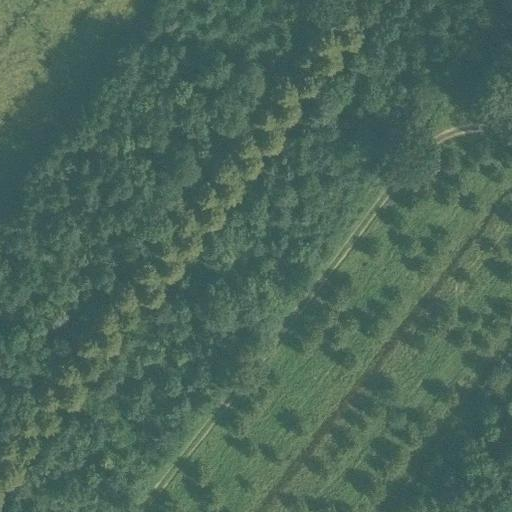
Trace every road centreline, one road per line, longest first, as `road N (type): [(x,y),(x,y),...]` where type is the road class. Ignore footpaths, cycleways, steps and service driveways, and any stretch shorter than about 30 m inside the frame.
road 1 (track): [(358,0),(0,455)]
road 2 (track): [(511,136),(456,132),(422,150),(140,511)]
